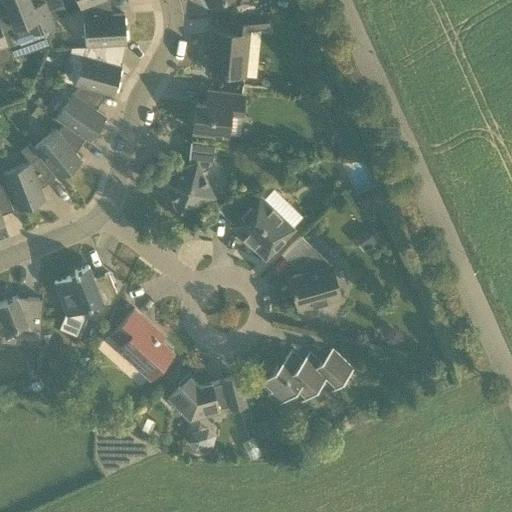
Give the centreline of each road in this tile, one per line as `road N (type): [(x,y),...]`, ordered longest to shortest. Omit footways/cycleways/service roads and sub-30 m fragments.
road 1 (unclassified): [(511,387),(336,0)]
road 2 (residential): [(0,260),(101,215),(145,87),(166,54),(169,0)]
